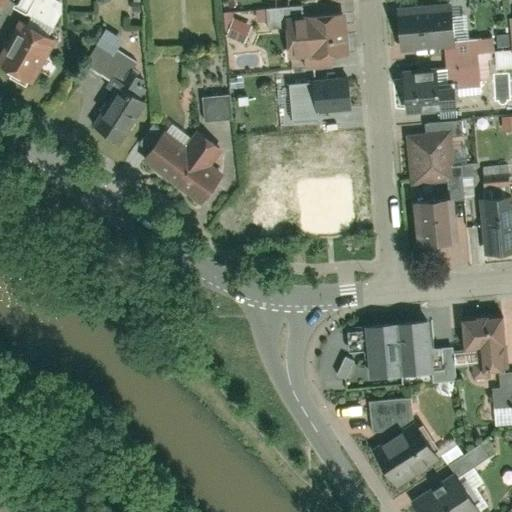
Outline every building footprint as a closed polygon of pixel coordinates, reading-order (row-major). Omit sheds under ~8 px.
[(0,0),(0,8),(9,8),(8,0),(0,0)] [(460,1),(397,6),(401,47),(463,42),(460,1)] [(352,61),(349,16),(289,20),(292,66),(352,61)] [(228,35),(246,43),(253,24),(235,17),(228,35)] [(0,68),(34,86),(57,41),(20,22),(0,59),(0,68)] [(497,67),(511,67),(511,48),(497,49),(497,67)] [(442,72),(402,76),(406,123),(446,119),(442,72)] [(354,113),(351,73),(319,76),(323,116),(354,113)] [(125,92),(96,128),(126,151),(154,114),(125,92)] [(205,95),(206,119),(234,118),(233,93),(205,95)] [(163,139),(144,164),(204,211),(224,185),(210,175),(226,155),(199,134),(183,155),(163,139)] [(449,135),(407,138),(411,188),(453,185),(449,135)] [(353,234),(348,183),(303,186),(307,238),(353,234)] [(511,254),(511,199),(482,202),(486,257),(511,254)] [(452,201),(414,204),(418,254),(456,251),(452,201)] [(511,374),(506,311),(465,315),(469,355),(483,354),(485,376),(511,374)] [(366,325),(371,380),(437,373),(431,319),(366,325)] [(449,463),(423,422),(372,455),(398,496),(449,463)] [(480,511),(459,478),(413,509),(415,511),(480,511)]
